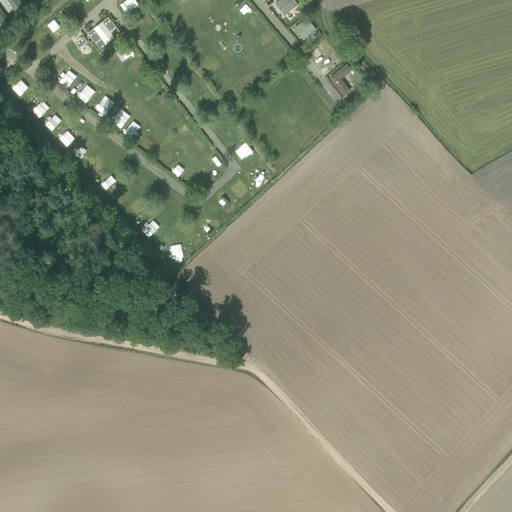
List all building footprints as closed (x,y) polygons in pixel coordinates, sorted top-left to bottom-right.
[(20,0),(7,0),(17,15),(26,9),(20,0)] [(278,0),(275,2),(285,15),(300,5),(295,0),(278,0)] [(0,30),(1,32),(10,26),(0,13),(0,30)] [(304,41),(317,29),(306,17),(293,28),(304,41)] [(117,41),(123,36),(108,18),(88,34),(102,52),(108,47),(110,50),(118,43),(117,41)] [(46,24),(49,34),(58,30),(54,21),(46,24)] [(152,46),(162,38),(158,33),(148,40),(152,46)] [(79,49),(87,42),(83,37),(75,44),(79,49)] [(166,60),(174,55),(171,51),(163,56),(166,60)] [(343,79),(353,71),(347,64),(329,78),(344,97),(351,91),(343,79)] [(62,84),(68,77),(61,70),(54,77),(62,84)] [(351,96),(346,100),(350,105),(355,101),(351,96)] [(139,227),(145,235),(158,225),(152,218),(139,227)]
